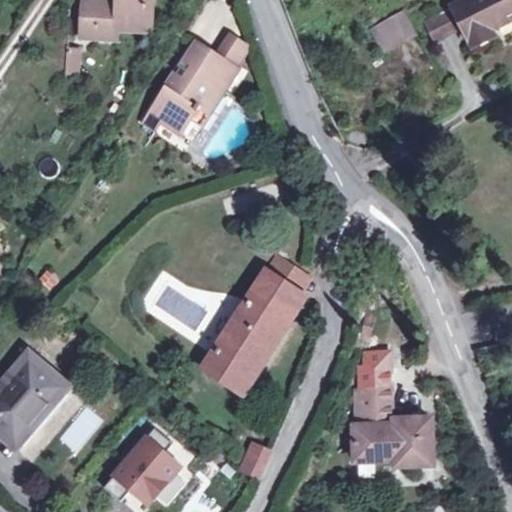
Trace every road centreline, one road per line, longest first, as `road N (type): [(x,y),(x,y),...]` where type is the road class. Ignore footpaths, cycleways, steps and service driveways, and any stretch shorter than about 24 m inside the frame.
road 1 (unclassified): [(356,191),(421,283),(511,511)]
road 2 (residential): [(356,191),(325,356),(247,511)]
road 3 (residential): [(356,191),(294,87),(259,0)]
